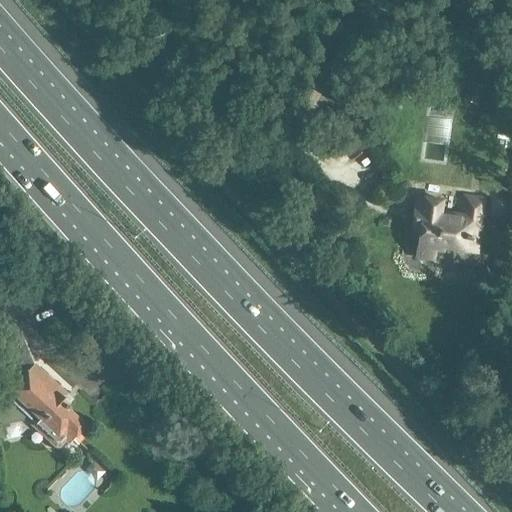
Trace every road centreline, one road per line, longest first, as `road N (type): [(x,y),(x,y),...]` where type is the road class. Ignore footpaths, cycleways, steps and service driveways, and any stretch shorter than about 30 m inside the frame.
road 1 (motorway): [(461,511),(200,256),(0,32)]
road 2 (motorway): [(0,135),(351,511)]
